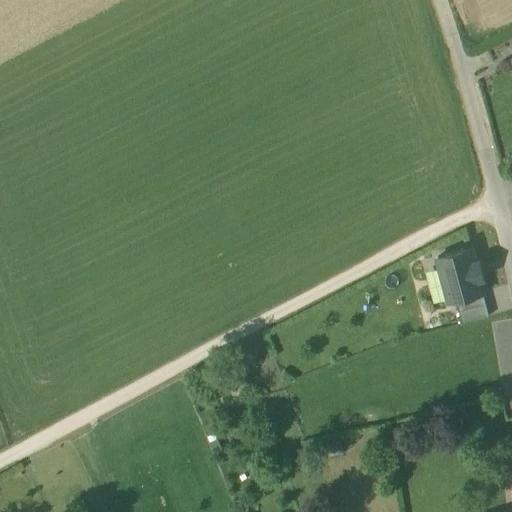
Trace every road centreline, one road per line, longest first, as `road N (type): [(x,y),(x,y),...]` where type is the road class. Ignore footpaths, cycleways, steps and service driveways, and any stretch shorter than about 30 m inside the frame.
road 1 (track): [(0,461),(511,192)]
road 2 (residential): [(452,39),(511,266)]
